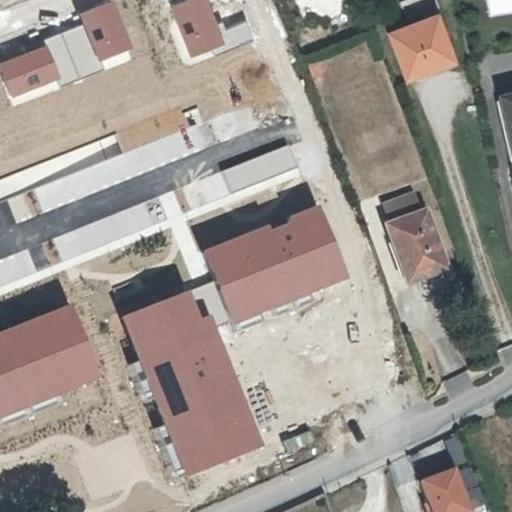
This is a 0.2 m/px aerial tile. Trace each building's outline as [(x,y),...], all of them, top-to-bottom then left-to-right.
[(32,68),(13,0),(0,0),(0,60),(4,75),(32,68)] [(75,0),(76,0),(54,7),(68,48),(117,31),(106,0),(75,0)] [(394,31),(410,76),(456,60),(440,14),(394,31)] [(31,95),(14,103),(34,145),(50,138),(31,95)] [(390,123),(362,133),(368,149),(396,140),(390,123)] [(374,166),(381,183),(414,170),(408,153),(374,166)] [(384,201),(391,221),(418,211),(412,192),(384,201)] [(318,205),(202,254),(233,328),(349,279),(318,205)] [(424,266),(427,274),(443,268),(423,209),(418,211),(391,221),(385,222),(402,274),(424,266)] [(405,281),(427,274),(424,266),(402,274),(405,281)] [(67,307),(0,334),(0,418),(96,379),(67,307)] [(192,375),(50,423),(64,463),(55,466),(49,448),(31,454),(41,485),(72,475),(84,511),(131,511),(227,480),(192,375)] [(475,511),(457,468),(421,483),(429,503),(423,505),(425,511),(475,511)]
